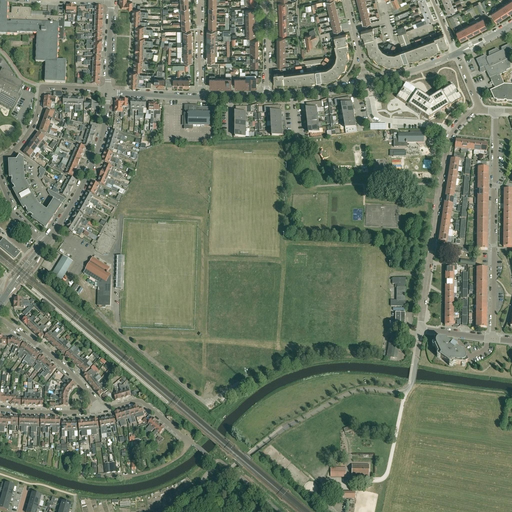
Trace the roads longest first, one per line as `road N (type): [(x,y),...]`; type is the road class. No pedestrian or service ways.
road 1 (residential): [(419,330),(446,145),(479,109)]
road 2 (residential): [(492,339),(495,110)]
road 3 (unclassified): [(44,243),(82,183),(107,92)]
road 4 (residential): [(0,160),(25,139),(43,89),(107,92)]
road 5 (residential): [(97,409),(78,380),(0,319)]
